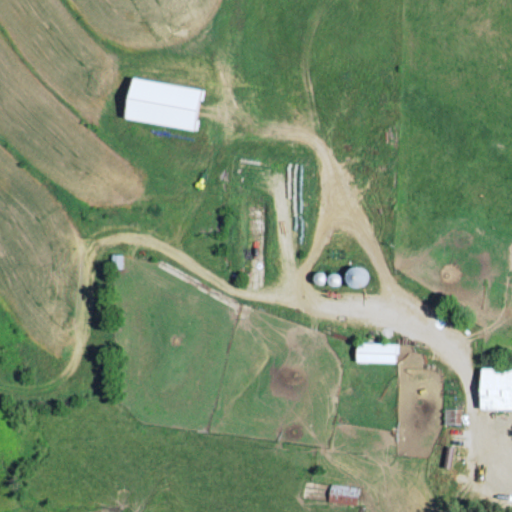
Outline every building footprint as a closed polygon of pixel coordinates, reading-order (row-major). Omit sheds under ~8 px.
[(245,126),(232,125),(231,135),(244,135),(245,126)] [(117,255),(109,256),(111,267),(118,266),(117,255)] [(368,277),(356,264),(344,275),(355,288),(368,277)] [(395,362),(395,343),(356,343),(356,362),(395,362)] [(511,409),(511,367),(480,368),(480,410),(511,409)]
